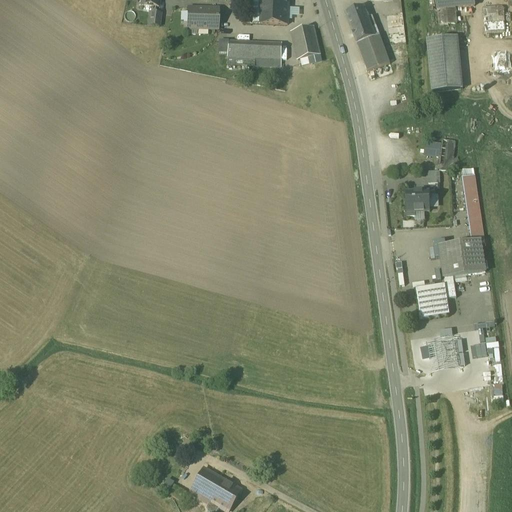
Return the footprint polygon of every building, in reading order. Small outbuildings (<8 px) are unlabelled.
[(142,0),(141,7),(158,9),(159,0),(142,0)] [(261,0),(261,7),(288,9),(288,0),(261,0)] [(435,0),(437,11),(438,11),(440,27),(456,25),(454,9),(475,7),(474,0),(435,0)] [(288,9),(261,7),(260,25),(287,26),(288,9)] [(364,8),(346,15),(357,46),(375,39),(372,30),(376,28),(373,18),(368,20),(364,8)] [(504,8),(483,9),(485,34),(505,33),(504,8)] [(219,11),(188,10),(187,31),(188,31),(188,29),(196,29),(196,31),(218,32),(219,11)] [(161,16),(151,15),(149,27),(159,28),(161,16)] [(403,15),(387,17),(388,29),(404,27),(403,15)] [(404,27),(388,29),(390,46),(406,44),(404,27)] [(375,39),(357,46),(368,74),(390,66),(376,28),(372,30),(375,39)] [(314,29),(292,34),(298,62),(301,61),(320,57),(314,29)] [(457,39),(427,42),(432,93),(462,90),(457,39)] [(282,47),(228,44),(227,60),(255,61),(254,68),(281,69),(282,47)] [(320,57),(301,61),(301,64),(302,64),(302,67),(322,63),(320,57)] [(455,152),(442,151),(440,173),(452,173),(452,168),(453,169),(455,152)] [(440,173),(428,174),(429,186),(441,185),(440,173)] [(475,178),(463,179),(472,244),(481,243),(481,244),(485,243),(475,178)] [(436,194),(406,195),(407,214),(407,220),(416,219),(416,214),(430,214),(430,198),(436,197),(436,194)] [(472,244),(440,249),(445,280),(445,281),(454,279),(486,275),(481,244),(481,243),(472,244)] [(454,279),(445,281),(445,280),(444,281),(445,287),(448,301),(457,300),(454,279)] [(445,287),(415,291),(420,322),(450,317),(448,301),(445,287)] [(499,350),(487,350),(488,360),(499,359),(499,350)] [(223,482),(203,471),(189,496),(208,506),(208,507),(210,505),(223,482)] [(168,481),(161,492),(167,495),(172,486),(173,484),(168,481)] [(228,511),(240,492),(223,482),(210,505),(218,510),(222,511),(228,511)] [(187,494),(172,486),(167,495),(182,504),(187,494)]
